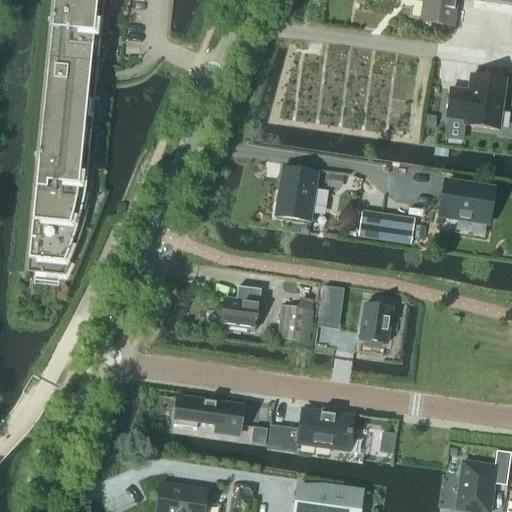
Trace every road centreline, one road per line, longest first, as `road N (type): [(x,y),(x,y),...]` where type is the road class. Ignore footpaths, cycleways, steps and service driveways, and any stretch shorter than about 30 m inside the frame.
road 1 (residential): [(98,357),(511,419)]
road 2 (tertiary): [(98,357),(250,0)]
road 3 (tertiary): [(49,511),(63,442),(98,357)]
